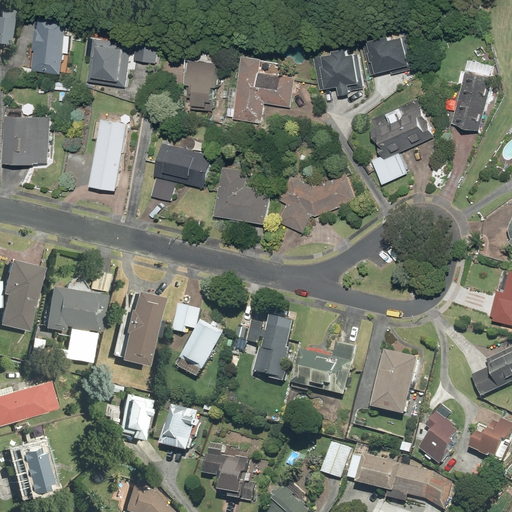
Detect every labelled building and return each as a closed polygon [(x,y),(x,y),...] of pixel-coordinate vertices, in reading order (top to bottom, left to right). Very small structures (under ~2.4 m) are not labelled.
[(0,44),(4,45),(9,9),(0,8),(0,44)] [(40,21),(33,68),(63,72),(70,25),(40,21)] [(403,32),(368,39),(376,72),(410,64),(403,32)] [(135,43),(95,37),(89,81),(128,87),(135,43)] [(160,42),(136,41),(135,61),(159,62),(160,42)] [(359,48),(321,54),(327,87),(340,85),(341,93),(365,89),(359,48)] [(183,105),(215,109),(221,53),(189,50),(183,105)] [(300,65),(244,56),(235,117),(263,122),(267,101),(294,105),(300,65)] [(453,121),(480,129),(496,76),(469,68),(453,121)] [(69,81),(56,80),(56,90),(69,90),(69,81)] [(423,106),(372,128),(385,158),(436,136),(423,106)] [(5,161),(49,163),(51,116),(7,114),(5,161)] [(93,184),(117,188),(129,122),(104,118),(93,184)] [(210,153),(164,142),(152,194),(172,199),(177,180),(203,186),(210,153)] [(224,165),(215,213),(267,223),(273,190),(247,185),(250,170),(224,165)] [(312,213),(317,215),(358,201),(348,174),(315,185),(293,175),(282,199),(289,202),(280,221),(304,231),(312,213)] [(0,303),(0,325),(26,331),(40,266),(6,259),(0,286),(0,292),(2,293),(0,303)] [(511,270),(506,292),(499,290),(492,319),(511,323),(511,270)] [(105,295),(49,285),(42,327),(61,331),(62,325),(99,331),(105,295)] [(113,359),(143,365),(159,297),(129,290),(113,359)] [(201,307),(179,302),(173,331),(185,333),(186,327),(197,329),(201,307)] [(203,320),(182,358),(203,370),(225,332),(203,320)] [(255,374),(284,380),(294,330),(253,321),(248,343),(262,346),(255,374)] [(304,350),(296,385),(346,395),(356,346),(336,342),(333,356),(304,350)] [(491,367),(472,376),(482,397),(511,383),(511,348),(488,360),(491,367)] [(374,409),(405,416),(418,358),(387,351),(374,409)] [(0,391),(0,422),(57,407),(49,378),(0,391)] [(148,399),(122,393),(114,433),(140,438),(148,399)] [(198,412),(173,405),(163,446),(187,452),(198,412)] [(420,450),(441,464),(463,430),(437,413),(427,428),(433,431),(420,450)] [(470,449),(500,461),(511,431),(511,422),(496,416),(488,436),(477,431),(470,449)] [(415,443),(402,440),(400,451),(413,454),(415,443)] [(41,441),(7,449),(17,493),(52,486),(41,441)] [(354,449),(332,441),(321,471),(343,479),(354,449)] [(253,460),(209,452),(205,474),(222,477),(219,494),(254,500),(257,483),(249,482),(253,460)] [(460,488),(433,470),(364,455),(358,483),(427,498),(445,510),(460,488)] [(123,510),(131,511),(173,511),(152,489),(130,483),(123,510)] [(312,511),(313,511),(287,488),(265,511),(312,511)]
